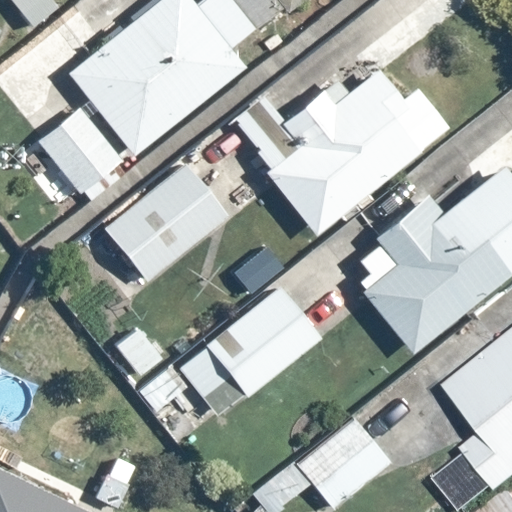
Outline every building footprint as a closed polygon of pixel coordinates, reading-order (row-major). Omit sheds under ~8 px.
[(15,0),(34,21),(54,4),(51,0),(15,0)] [(130,150),(132,151),(242,63),(228,46),(285,0),(289,5),(294,0),(145,0),(63,66),(88,97),(36,138),(78,191),(130,150)] [(400,90),(378,63),(348,87),(335,70),(278,116),(258,92),(227,117),(266,165),(261,170),(311,231),(446,122),(412,80),(400,90)] [(408,350),(511,267),(511,164),(492,139),(456,167),(470,185),(440,209),(426,191),(348,253),(362,271),(352,279),(408,350)] [(226,211),(182,157),(98,225),(142,279),(226,211)] [(320,331),(280,279),(173,362),(214,414),(320,331)] [(160,355),(134,321),(107,342),(133,375),(160,355)] [(502,479),(505,482),(511,475),(511,329),(452,379),(489,425),(470,440),(425,478),(439,495),(448,488),(466,509),(502,479)] [(182,385),(164,363),(135,388),(153,409),(182,385)] [(385,458),(349,415),(296,460),(254,495),(268,511),(270,511),(308,480),(329,505),(385,458)] [(87,498),(115,511),(117,511),(144,459),(114,444),(87,498)] [(95,511),(83,506),(0,465),(0,511),(95,511)] [(511,511),(511,484),(510,483),(473,511),(511,511)]
